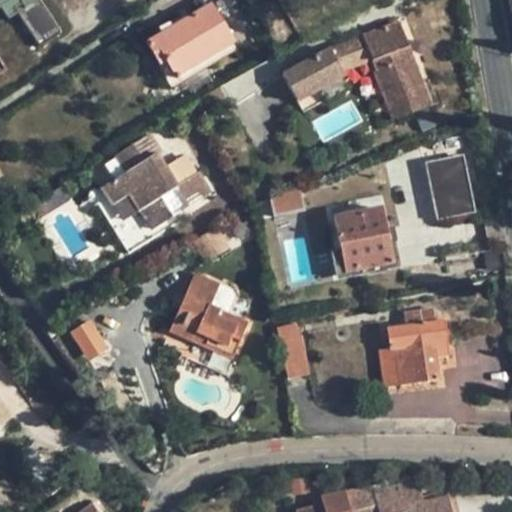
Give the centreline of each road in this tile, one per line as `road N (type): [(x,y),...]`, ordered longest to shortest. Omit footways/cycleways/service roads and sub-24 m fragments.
road 1 (residential): [(150,511),(158,496),(202,464),(268,449),(511,455)]
road 2 (secondary): [(488,0),(511,148)]
